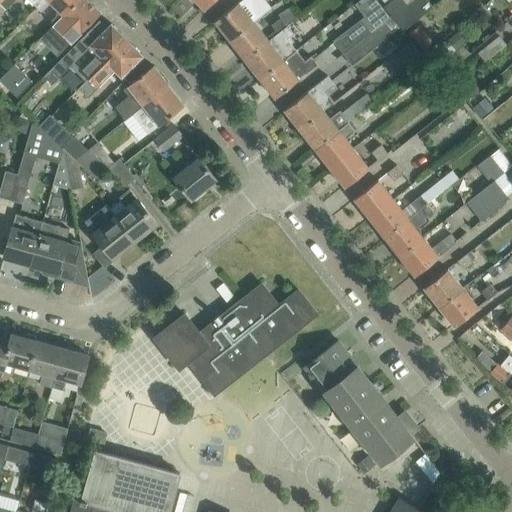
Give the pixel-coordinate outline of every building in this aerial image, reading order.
[(15,0),(4,0),(0,4),(5,10),(15,0)] [(63,14),(77,0),(38,0),(35,4),(42,11),(51,2),(62,13),(63,14)] [(87,27),(101,12),(88,0),(77,0),(63,14),(62,13),(52,22),(72,42),(87,27)] [(196,0),(205,9),(214,0),(196,0)] [(272,7),(265,0),(241,0),(215,20),(230,40),(254,21),(272,7)] [(402,29),(431,4),(427,0),(411,0),(407,4),(403,0),(391,0),(383,7),(402,29)] [(287,8),(277,16),(279,19),(286,27),(288,26),(296,19),(287,8)] [(272,25),(278,33),(286,27),(279,19),(272,25)] [(371,32),(370,31),(361,20),(333,42),(343,54),(359,42),(371,32)] [(268,40),(254,21),(230,40),(245,59),(268,40)] [(367,53),(393,33),(384,21),(370,31),(371,32),(359,42),(367,53)] [(88,76),(127,38),(112,23),(95,40),(87,33),(63,57),(43,77),(51,86),(71,66),(74,62),(80,68),(88,76)] [(286,27),(278,33),(269,41),(268,40),(245,59),(260,78),(284,60),(296,50),(288,39),(294,34),(288,26),(286,27)] [(459,27),(439,44),(457,65),(470,53),(462,45),(469,39),(459,27)] [(431,43),(418,28),(409,35),(422,50),(431,43)] [(485,61),(505,45),(499,37),(478,53),(485,61)] [(122,76),(143,55),(127,38),(88,76),(84,80),(85,81),(79,88),(88,97),(99,87),(116,70),(122,76)] [(276,97),(318,65),(311,56),(305,61),(296,50),(284,60),(260,78),(276,97)] [(144,105),(169,85),(150,62),(122,84),(128,92),(114,104),(124,117),(132,111),(142,103),(144,105)] [(8,73),(0,81),(16,97),(25,89),(32,82),(15,66),(8,73)] [(334,85),(327,76),(285,109),(300,129),(323,110),(333,102),(325,92),(334,85)] [(169,117),(185,105),(169,85),(144,105),(142,103),(132,111),(150,133),(169,117)] [(357,114),(357,115),(373,102),(366,93),(342,112),(340,110),(330,118),(323,110),(300,129),(315,147),(338,129),(347,122),(357,114)] [(484,97),(473,106),(481,117),(493,107),(484,97)] [(50,114),(38,126),(59,147),(60,146),(71,134),(50,114)] [(363,122),(357,115),(357,114),(347,122),(353,130),(363,122)] [(19,115),(15,129),(29,133),(33,119),(19,115)] [(347,122),(338,129),(315,147),(330,167),(353,149),(345,138),(354,131),(353,130),(347,122)] [(163,151),(183,135),(174,124),(155,139),(163,151)] [(71,134),(60,146),(63,148),(75,160),(78,158),(88,150),(71,134)] [(107,159),(95,145),(88,150),(78,158),(94,177),(101,171),(98,167),(107,159)] [(381,145),(371,152),(378,161),(387,153),(381,145)] [(84,184),(79,164),(75,160),(63,148),(71,186),(84,184)] [(511,165),(498,148),(489,155),(503,173),(511,165)] [(369,169),(353,149),(330,167),(345,187),(369,169)] [(18,173),(10,200),(22,203),(31,169),(35,156),(23,152),(18,173)] [(217,179),(200,157),(174,177),(192,199),(217,179)] [(119,158),(108,167),(123,187),(134,178),(119,158)] [(403,173),(396,165),(387,173),(393,181),(403,173)] [(0,197),(10,200),(18,173),(5,170),(0,189),(0,197)] [(411,203),(417,211),(427,204),(458,178),(452,171),(411,203)] [(394,199),(378,180),(355,198),(370,218),(394,199)] [(467,201),(482,221),(505,203),(507,196),(494,181),(467,201)] [(157,223),(145,207),(130,187),(119,196),(127,207),(115,215),(135,241),(157,223)] [(408,218),(394,199),(370,218),(385,237),(408,218)] [(423,237),(417,229),(426,222),(424,219),(433,212),(427,204),(417,211),(408,218),(385,237),(400,255),(423,237)] [(28,263),(42,219),(16,212),(10,237),(4,256),(28,263)] [(135,241),(115,215),(104,224),(96,213),(86,221),(101,241),(114,257),(135,241)] [(89,283),(81,243),(67,239),(71,227),(42,219),(28,263),(45,268),(44,273),(70,280),(71,278),(89,283)] [(415,275),(457,242),(451,234),(432,248),(423,237),(400,255),(415,275)] [(473,262),(466,254),(457,261),(463,270),(473,262)] [(463,287),(448,269),(425,287),(439,306),(463,287)] [(215,394),(317,313),(299,289),(279,305),(262,283),(220,316),(218,314),(216,317),(217,319),(200,332),(185,313),(155,337),(179,368),(192,358),(199,368),(196,370),(215,394)] [(488,300),(497,292),(490,284),(481,291),(488,300)] [(478,307),(463,287),(439,306),(455,325),(478,307)] [(511,315),(511,316),(500,329),(511,338),(511,315)] [(28,365),(36,340),(37,340),(36,336),(27,333),(24,337),(12,333),(10,341),(3,368),(2,374),(12,376),(16,361),(28,365)] [(3,368),(10,341),(0,338),(0,379),(2,374),(3,368)] [(49,386),(61,347),(37,340),(36,340),(28,365),(44,369),(40,384),(49,386)] [(399,417),(339,340),(305,366),(381,463),(387,458),(408,441),(414,437),(410,432),(417,427),(405,412),(399,417)] [(82,380),(89,354),(61,347),(49,386),(63,390),(68,376),(82,380)] [(509,373),(496,363),(490,372),(502,381),(509,373)] [(14,427),(10,440),(27,445),(31,431),(14,427)] [(92,429),(88,443),(103,447),(107,433),(92,429)] [(31,431),(27,445),(36,447),(40,434),(31,431)] [(61,454),(65,441),(40,434),(36,447),(61,454)] [(408,441),(387,458),(393,465),(414,448),(408,441)] [(27,466),(31,452),(6,445),(2,459),(27,466)] [(169,511),(180,473),(96,449),(83,498),(76,496),(71,511),(169,511)] [(55,474),(59,460),(31,452),(27,466),(55,474)] [(426,453),(416,461),(434,484),(440,474),(441,472),(426,453)] [(370,456),(358,465),(365,473),(376,464),(370,456)] [(392,511),(214,511),(211,511),(210,511),(424,511),(401,498),(392,511)]
